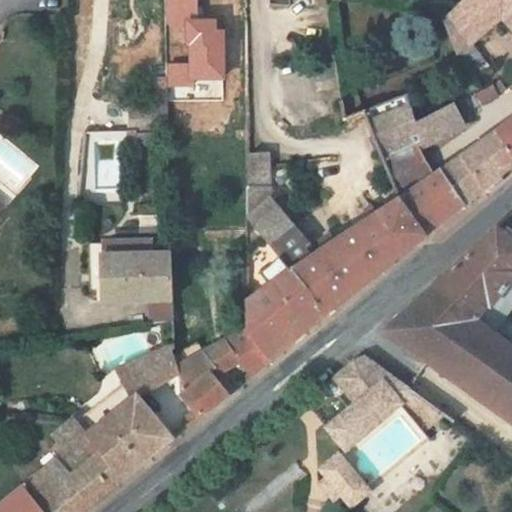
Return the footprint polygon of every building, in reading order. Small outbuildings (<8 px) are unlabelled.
[(433,44),(441,85),(464,74),(452,47),(469,30),(476,25),(492,43),(486,49),(504,67),(511,58),(511,16),(494,0),(456,0),(450,6),(440,22),(450,43),(433,44)] [(511,0),(494,0),(511,16),(511,0)] [(490,83),(474,93),(482,105),(498,96),(490,83)] [(139,157),(141,122),(141,93),(123,93),(122,121),(103,121),(102,141),(105,141),(105,144),(129,144),(129,157),(139,157)] [(480,179),(511,153),(511,103),(457,149),(480,179)] [(391,250),(425,222),(403,190),(389,159),(432,138),(423,116),(387,131),(376,105),(339,121),(366,216),(391,250)] [(242,150),(227,149),(226,163),(242,164),(242,150)] [(425,222),(480,179),(457,149),(403,190),(425,222)] [(261,282),(295,328),(391,250),(366,216),(341,235),(281,264),(246,200),(247,164),(242,164),(226,163),(225,210),(253,265),(260,280),(261,282)] [(511,426),(511,336),(483,314),(511,277),(511,236),(482,213),(390,333),(511,426)] [(134,307),(136,264),(120,264),(120,251),(59,247),(57,291),(70,292),(69,303),(134,307)] [(238,372),(295,328),(261,282),(260,280),(253,265),(231,283),(241,296),(222,311),(221,352),(238,372)] [(207,370),(220,387),(238,372),(221,352),(222,311),(144,375),(148,381),(176,422),(205,399),(193,381),(207,370)] [(132,359),(133,351),(103,368),(76,383),(83,394),(34,432),(45,446),(84,494),(144,447),(129,434),(134,428),(105,405),(148,381),(144,375),(132,359)] [(322,372),(286,401),(293,409),(297,405),(302,411),(304,410),(314,421),(346,390),(322,372)] [(302,411),(301,412),(311,426),(290,443),(307,464),(282,483),(304,511),(323,511),(330,507),(329,505),(392,456),(386,449),(406,434),(346,390),(314,421),(304,410),(302,411)] [(0,484),(0,511),(61,511),(84,494),(45,446),(34,432),(32,430),(13,445),(26,462),(0,484)] [(449,511),(436,503),(430,511),(449,511)]
